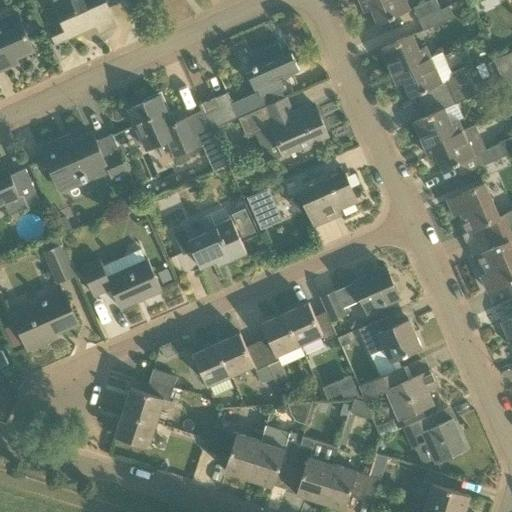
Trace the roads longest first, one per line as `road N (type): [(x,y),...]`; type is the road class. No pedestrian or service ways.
road 1 (residential): [(67,389),(104,358),(412,221)]
road 2 (residential): [(266,0),(0,118)]
road 3 (residential): [(511,453),(412,221)]
road 4 (residential): [(412,221),(326,29),(305,0)]
road 5 (residential): [(222,511),(0,441)]
